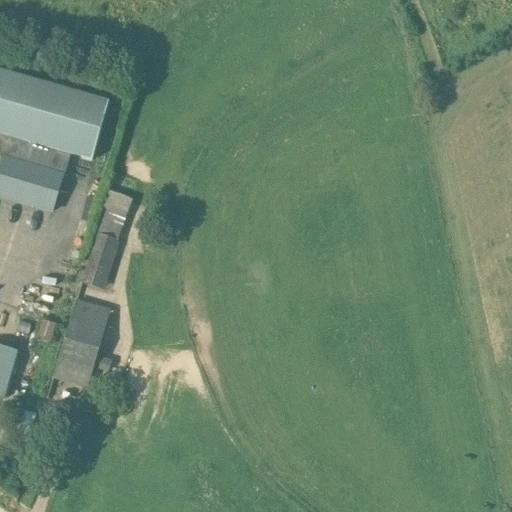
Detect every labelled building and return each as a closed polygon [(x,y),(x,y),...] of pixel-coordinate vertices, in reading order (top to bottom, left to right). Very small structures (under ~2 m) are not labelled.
[(92,162),(109,102),(0,70),(0,142),(3,157),(0,168),(0,197),(52,213),(69,155),(92,162)] [(104,291),(108,279),(120,243),(118,242),(126,216),(107,209),(98,234),(81,283),(104,291)] [(86,386),(107,313),(75,303),(54,377),(86,386)] [(51,344),(57,325),(42,321),(36,339),(51,344)] [(0,347),(0,399),(5,401),(18,353),(0,347)] [(108,373),(112,362),(100,358),(96,369),(108,373)] [(36,415),(24,411),(16,442),(27,445),(36,415)]
